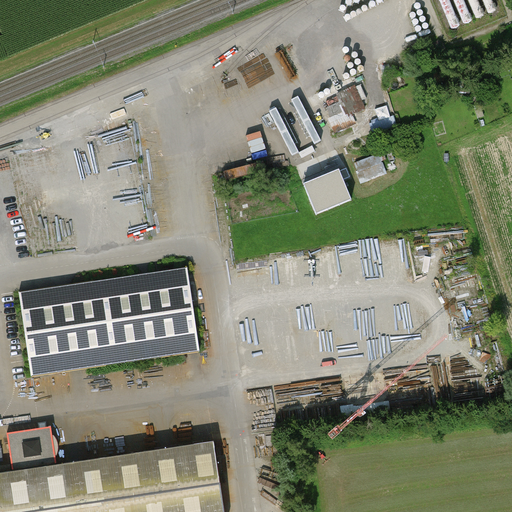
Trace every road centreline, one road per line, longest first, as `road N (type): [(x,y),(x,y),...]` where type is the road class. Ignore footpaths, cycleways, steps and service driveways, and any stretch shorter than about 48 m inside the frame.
road 1 (unknown): [(221,369),(1,399)]
road 2 (track): [(0,67),(166,0)]
road 3 (track): [(321,0),(179,78)]
